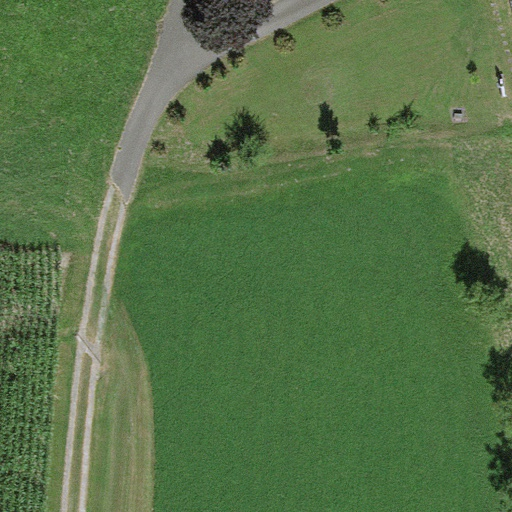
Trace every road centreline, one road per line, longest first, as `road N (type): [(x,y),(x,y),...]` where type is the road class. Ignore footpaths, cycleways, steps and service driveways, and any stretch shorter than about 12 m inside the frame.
road 1 (track): [(71,511),(97,283),(117,189)]
road 2 (track): [(187,0),(117,189)]
